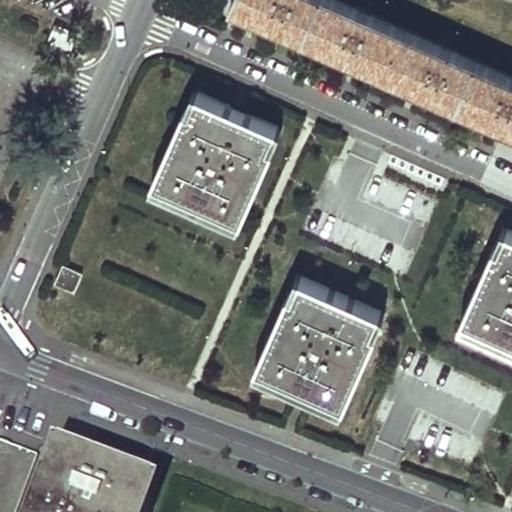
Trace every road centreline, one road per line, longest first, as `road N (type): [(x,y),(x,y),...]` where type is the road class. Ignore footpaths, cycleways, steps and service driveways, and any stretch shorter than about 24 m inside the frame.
road 1 (tertiary): [(423,511),(0,354)]
road 2 (residential): [(139,13),(511,185)]
road 3 (residential): [(0,328),(139,13)]
